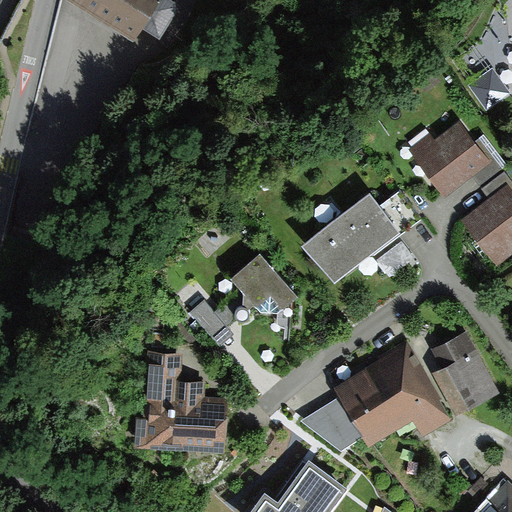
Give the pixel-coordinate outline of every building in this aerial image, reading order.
[(69,0),(128,38),(138,22),(158,35),(179,2),(176,0),(69,0)] [(508,88),(493,67),(472,82),(487,103),(508,88)] [(415,159),(439,192),(469,171),(478,184),(499,169),(492,159),(486,163),(460,127),(415,159)] [(490,201),(463,220),(489,257),(511,240),(511,200),(503,188),(510,183),(502,173),(481,188),(490,201)] [(368,194),(301,243),(330,281),(396,231),(368,194)] [(294,296),(259,254),(229,278),(240,291),(212,315),(201,302),(190,311),(219,345),(229,337),(223,329),(268,291),(281,307),(294,296)] [(437,375),(454,410),(491,392),(464,337),(436,351),(446,371),(437,375)] [(405,349),(337,389),(342,397),(304,423),(340,450),(364,435),(368,441),(411,416),(420,431),(445,416),(405,349)] [(176,358),(150,357),(147,447),(222,449),(223,405),(198,404),(198,386),(175,385),(176,358)] [(324,511),(341,488),(305,463),(278,503),(263,494),(250,511),(324,511)] [(511,511),(511,493),(506,488),(481,511),(511,511)]
